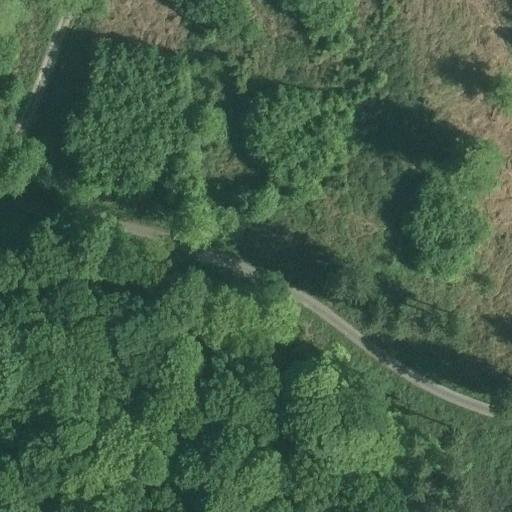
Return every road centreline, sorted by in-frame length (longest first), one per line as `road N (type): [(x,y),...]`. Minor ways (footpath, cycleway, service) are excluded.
road 1 (track): [(511,424),(393,369),(209,253),(6,207)]
road 2 (track): [(6,207),(86,0)]
